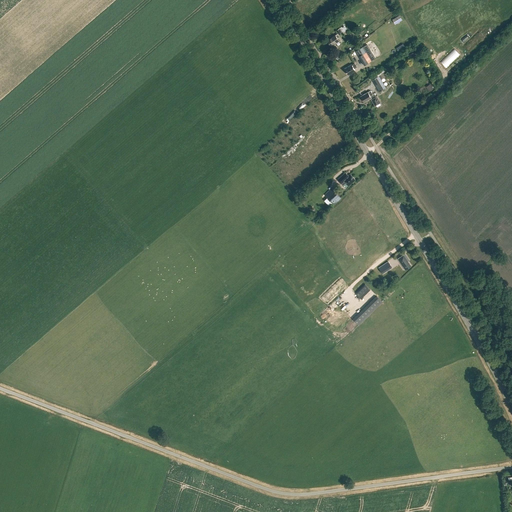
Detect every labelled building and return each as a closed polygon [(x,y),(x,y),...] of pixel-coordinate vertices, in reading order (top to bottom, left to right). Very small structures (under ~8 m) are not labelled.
[(395,24),(402,19),(399,15),(392,19),(395,24)] [(339,35),(343,32),(344,34),(348,31),(344,25),(336,30),(339,35)] [(340,36),(339,35),(338,33),(327,40),(331,45),(334,43),(335,43),(339,41),(337,38),(340,36)] [(364,65),(375,58),(370,50),(366,52),(363,53),(359,56),(364,65)] [(354,69),(357,67),(354,63),(352,65),(352,64),(344,69),(348,75),(355,70),(354,69)] [(379,92),(386,88),(381,79),(383,78),(381,75),(372,80),(379,92)] [(373,94),(371,90),(368,92),(360,96),(364,102),(370,98),(375,106),(381,103),(377,96),(376,96),(375,93),(373,94)] [(348,175),(345,172),(338,180),(341,184),(344,181),(349,186),(355,180),(350,174),(348,175)] [(334,204),(341,198),(332,188),(325,194),(334,204)] [(342,206),(347,202),(344,198),(339,203),(342,206)] [(405,270),(411,265),(408,261),(409,260),(405,254),(397,259),(405,270)] [(388,261),(379,268),(383,274),(392,267),(388,261)] [(355,293),(359,297),(361,298),(370,289),(369,288),(365,284),(355,293)] [(362,306),(366,309),(379,294),(376,291),(362,306)] [(355,319),(360,324),(384,301),(379,295),(355,319)]
